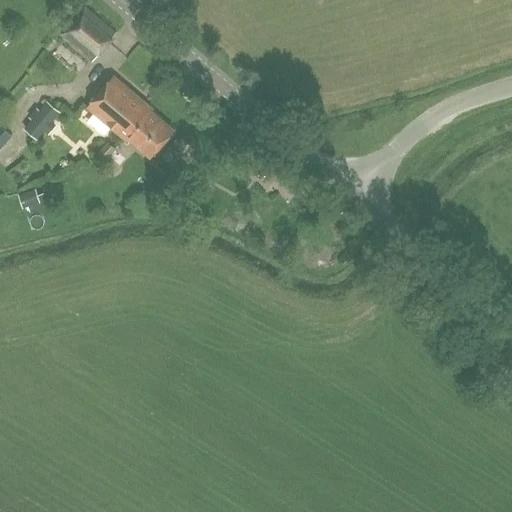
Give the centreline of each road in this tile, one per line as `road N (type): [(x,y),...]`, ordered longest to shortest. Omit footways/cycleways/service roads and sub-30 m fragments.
road 1 (unclassified): [(351,199),(115,0)]
road 2 (unclassified): [(511,349),(351,199)]
road 3 (unclassified): [(351,199),(441,116),(511,89)]
